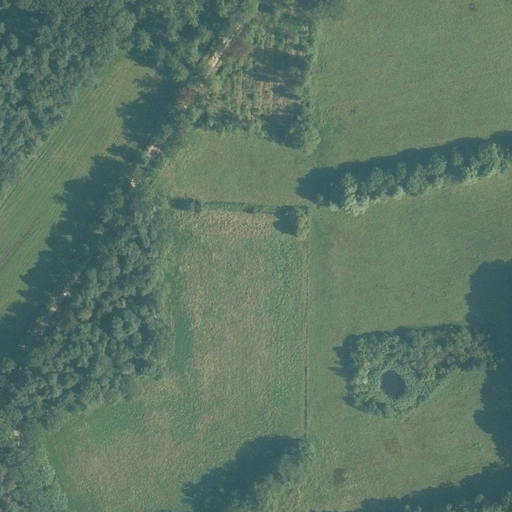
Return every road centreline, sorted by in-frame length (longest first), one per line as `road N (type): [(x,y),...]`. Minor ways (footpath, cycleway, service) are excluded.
road 1 (track): [(249,0),(0,387)]
road 2 (unclassified): [(50,511),(0,397)]
